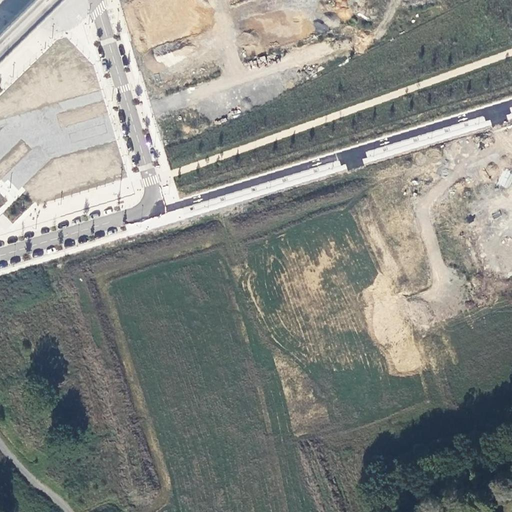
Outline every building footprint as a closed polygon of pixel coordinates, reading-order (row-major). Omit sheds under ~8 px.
[(70,110),(86,106),(82,92),(66,96),(70,110)] [(0,192),(0,213),(22,193),(12,182),(0,192)] [(508,264),(511,262),(511,229),(498,234),(508,264)] [(496,238),(483,242),(493,271),(506,267),(496,238)] [(468,257),(472,274),(486,270),(481,253),(468,257)] [(452,257),(403,274),(412,299),(461,281),(452,257)] [(209,263),(212,277),(238,273),(235,259),(209,263)]
